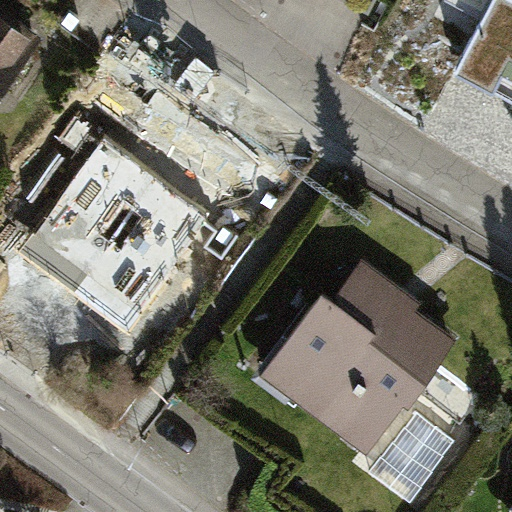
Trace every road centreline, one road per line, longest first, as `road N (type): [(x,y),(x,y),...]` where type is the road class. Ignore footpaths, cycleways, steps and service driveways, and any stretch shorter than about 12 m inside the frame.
road 1 (residential): [(192,0),(511,222)]
road 2 (tertiary): [(0,400),(151,511)]
